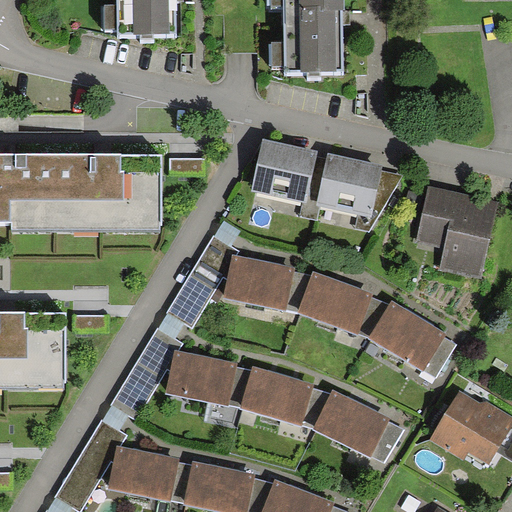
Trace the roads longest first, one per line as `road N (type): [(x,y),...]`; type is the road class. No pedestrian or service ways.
road 1 (residential): [(257,106),(240,154),(23,511)]
road 2 (residential): [(0,41),(257,106)]
road 3 (residential): [(257,106),(511,165)]
road 4 (unknown): [(146,310),(104,311),(86,299),(0,298)]
